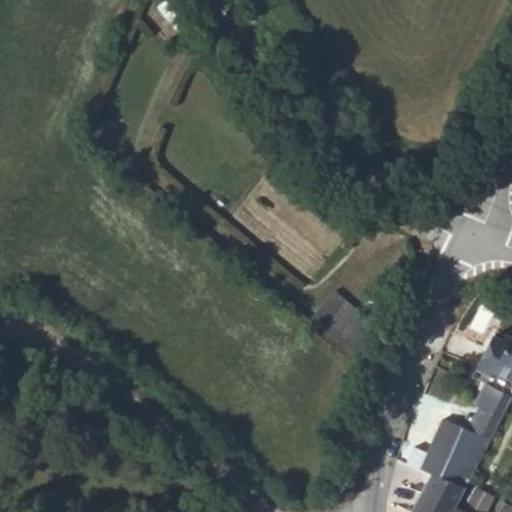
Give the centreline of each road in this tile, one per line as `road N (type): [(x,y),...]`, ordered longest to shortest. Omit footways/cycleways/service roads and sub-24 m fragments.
road 1 (residential): [(192,0),(284,103),(385,192),(477,245)]
road 2 (track): [(268,511),(213,479),(83,362),(45,339),(0,337)]
road 3 (residential): [(375,511),(380,440),(408,359),(477,245)]
